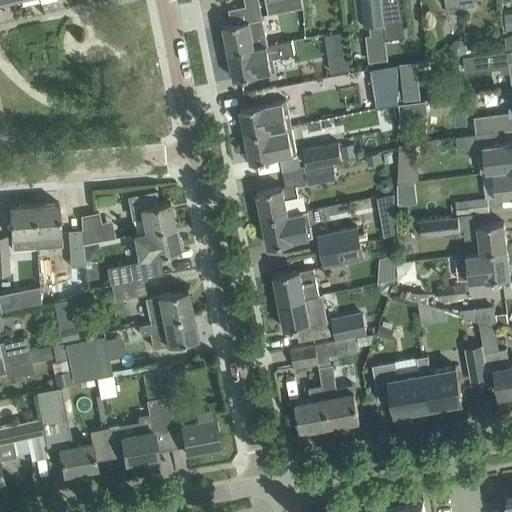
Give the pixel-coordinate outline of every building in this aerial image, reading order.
[(273,0),(266,1),(268,14),(304,7),(303,0),(273,0)] [(361,0),(365,27),(385,25),(381,0),(361,0)] [(398,0),(381,0),(385,25),(391,24),(402,23),(400,10),(398,0)] [(461,7),(460,0),(445,0),(446,8),(461,7)] [(229,52),(268,44),(263,18),(249,20),(224,25),(229,52)] [(345,31),(325,34),(331,72),(350,69),(345,31)] [(229,52),(230,57),(226,58),(228,66),(232,65),(235,79),(260,74),(260,73),(276,70),(273,58),(295,53),(292,39),(268,44),(229,52)] [(455,40),(451,45),(452,52),(458,56),(463,55),(468,49),(467,43),(462,39),(455,40)] [(511,50),(507,51),(464,56),(466,71),(501,67),(502,73),(511,72),(509,62),(511,61),(511,50)] [(399,62),(403,99),(421,97),(416,60),(399,62)] [(317,80),(286,86),(289,101),(320,95),(317,80)] [(286,99),(241,109),(246,136),(292,127),(286,99)] [(410,102),(399,103),(401,123),(413,122),(412,114),(410,102)] [(478,134),(485,133),(504,130),(511,129),(511,118),(511,117),(511,113),(476,117),(476,123),(478,134)] [(251,162),(280,157),(297,153),(292,127),(246,136),(251,162)] [(487,148),(480,149),(483,173),(496,171),(496,170),(511,168),(511,140),(506,142),(504,130),(485,133),(487,148)] [(459,151),(487,148),(485,133),(478,134),(457,136),(457,143),(459,151)] [(335,143),(302,149),(305,166),(328,161),(328,162),(328,163),(337,161),(339,160),(335,143)] [(379,152),(367,155),(369,164),(381,161),(379,152)] [(334,163),(305,168),(309,184),(336,178),(334,163)] [(497,185),(495,186),(496,196),(497,198),(511,196),(511,168),(496,170),(496,171),(497,185)] [(302,211),(297,184),(286,186),(283,187),(257,192),(259,199),(263,219),(302,211)] [(134,234),(175,225),(170,200),(158,203),(155,191),(128,197),(133,218),(142,216),(145,231),(134,233),(134,234)] [(459,215),(480,212),(490,211),(489,197),(456,201),(458,214),(459,215)] [(59,202),(34,204),(35,234),(36,247),(62,245),(59,202)] [(34,204),(9,206),(12,248),(36,247),(35,234),(34,204)] [(308,210),(302,211),(263,219),(264,222),(260,223),(262,233),(266,232),(268,246),(294,240),(294,239),(305,237),(305,238),(314,236),(308,210)] [(504,221),(481,224),(480,212),(459,215),(421,220),(422,236),(461,231),(461,230),(463,230),(464,240),(474,238),(476,252),(507,249),(504,221)] [(100,222),(98,213),(81,216),(82,229),(83,243),(103,239),(100,222)] [(181,235),(177,236),(175,225),(134,234),(139,258),(150,255),(150,256),(180,250),(179,248),(183,247),(181,235)] [(361,241),(358,226),(317,234),(320,250),(361,241)] [(84,266),(83,243),(82,229),(68,230),(71,267),(84,266)] [(7,235),(0,235),(0,274),(11,273),(7,235)] [(320,250),(324,267),(364,259),(361,241),(320,250)] [(511,276),(507,249),(476,252),(467,253),(468,258),(471,279),(471,281),(511,276)] [(140,262),(108,268),(109,272),(111,284),(143,277),(163,273),(159,254),(150,256),(150,255),(139,258),(140,262)] [(380,258),(379,282),(395,279),(396,255),(380,258)] [(415,261),(397,263),(399,282),(418,280),(415,261)] [(318,294),(312,267),(274,275),(280,302),(318,294)] [(143,277),(111,284),(114,300),(146,293),(143,277)] [(466,283),(438,286),(440,301),(468,297),(466,283)] [(148,322),(193,314),(188,289),(145,298),(150,322),(148,322)] [(9,292),(0,293),(0,312),(13,310),(9,292)] [(304,297),(280,302),(285,329),(297,327),(300,340),(332,333),(324,293),(318,294),(304,297)] [(54,302),(62,341),(79,337),(72,306),(68,307),(67,299),(54,302)] [(449,320),(448,310),(419,302),(423,324),(449,320)] [(495,306),(461,310),(461,317),(480,323),(497,328),(495,306)] [(361,311),(332,317),(337,339),(356,335),(366,333),(361,311)] [(507,313),(497,315),(499,329),(509,328),(507,313)] [(148,322),(139,324),(141,334),(150,332),(153,347),(197,338),(193,314),(148,322)] [(381,324),(377,334),(391,339),(394,329),(381,324)] [(73,381),(113,374),(105,335),(65,343),(69,358),(71,369),(73,381)] [(337,339),(327,341),(330,355),(358,350),(356,335),(337,339)] [(0,356),(1,356),(29,349),(26,337),(0,342),(0,356)] [(327,341),(316,343),(319,361),(331,359),(330,355),(327,341)] [(69,358),(65,343),(53,345),(56,361),(69,358)] [(291,347),(294,367),(319,363),(319,361),(316,343),(291,347)] [(50,345),(29,349),(32,362),(53,358),(50,345)] [(489,376),(488,371),(483,345),(465,348),(471,379),(489,376)] [(500,349),(485,352),(488,371),(495,369),(500,394),(511,392),(511,365),(510,366),(506,348),(500,349)] [(420,372),(427,407),(463,401),(456,366),(431,370),(429,354),(417,356),(420,372)] [(427,407),(420,372),(398,376),(395,360),(372,365),(379,400),(393,397),(396,413),(427,407)] [(321,384),(335,382),(332,362),(318,364),(321,384)] [(157,369),(159,382),(174,380),(171,364),(157,367),(157,369)] [(71,369),(53,373),(56,387),(74,383),(73,381),(71,369)] [(161,394),(159,382),(157,369),(143,372),(147,396),(161,394)] [(301,430),(330,425),(330,424),(331,424),(326,396),(326,395),(324,396),(322,384),(309,386),(311,399),(296,402),(301,430)] [(47,445),(58,443),(65,473),(97,467),(95,460),(107,457),(101,428),(90,430),(92,441),(72,444),(61,386),(36,391),(47,445)] [(360,420),(355,391),(326,396),(331,424),(330,424),(330,425),(360,420)] [(161,397),(166,426),(182,423),(187,451),(219,445),(216,431),(219,429),(217,421),(214,420),(211,403),(180,409),(177,394),(161,397)] [(153,429),(166,426),(161,397),(146,400),(148,414),(138,416),(140,431),(122,435),(120,424),(105,427),(111,457),(125,454),(126,462),(158,456),(153,429)] [(0,444),(12,441),(44,434),(41,419),(40,417),(0,426),(0,444)] [(48,455),(46,445),(44,434),(12,441),(15,453),(30,450),(32,458),(48,455)] [(426,511),(424,500),(392,505),(392,511),(426,511)]
